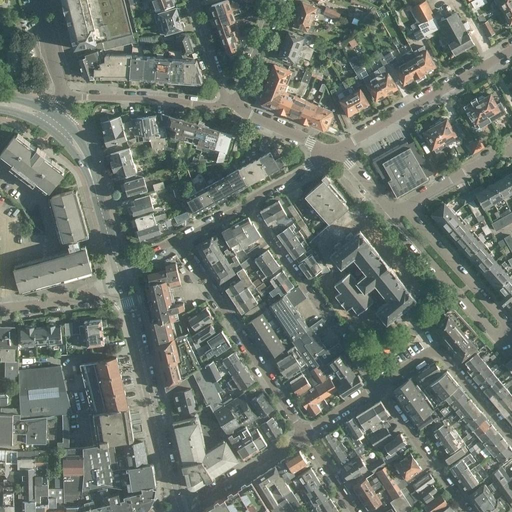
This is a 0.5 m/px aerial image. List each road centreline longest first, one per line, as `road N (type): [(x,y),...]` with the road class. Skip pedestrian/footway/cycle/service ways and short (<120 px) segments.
road 1 (tertiary): [(179,511),(119,275)]
road 2 (residential): [(376,384),(246,205)]
road 3 (residential): [(332,152),(511,48)]
road 4 (residential): [(376,384),(437,347),(511,436)]
road 5 (residential): [(393,215),(499,340),(511,331)]
road 6 (residential): [(211,287),(305,432)]
road 7 (residential): [(233,106),(64,94)]
road 8 (residential): [(511,326),(407,207)]
road 9 (residential): [(376,384),(468,511)]
road 10 (residential): [(305,432),(180,511)]
road 11 (residential): [(0,309),(73,300),(119,275)]
